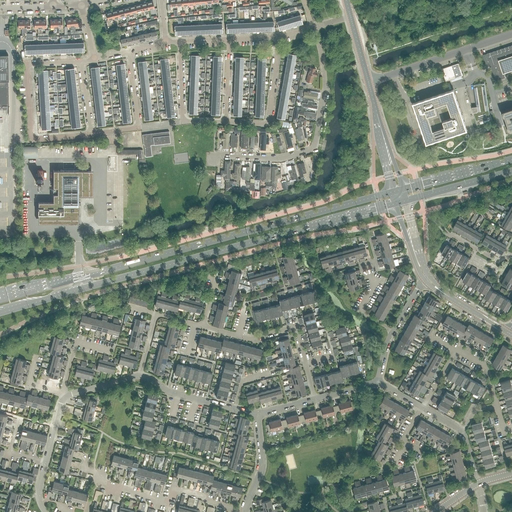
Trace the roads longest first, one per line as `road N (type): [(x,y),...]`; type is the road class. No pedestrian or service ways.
road 1 (primary): [(0,313),(396,203)]
road 2 (primary): [(393,191),(0,292)]
road 3 (residential): [(209,163),(209,155),(277,158),(314,148),(324,91),(314,27),(350,16)]
road 4 (residential): [(202,326),(250,338),(295,326),(315,398)]
road 5 (residential): [(244,511),(171,488),(168,502),(95,480)]
road 6 (unclassified): [(368,82),(511,33)]
road 7 (residential): [(91,133),(30,138),(26,64)]
